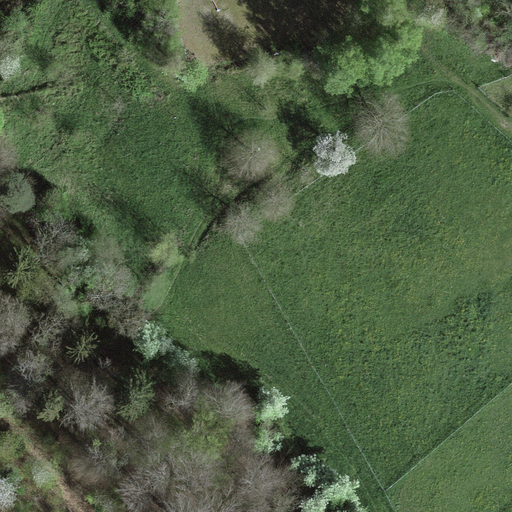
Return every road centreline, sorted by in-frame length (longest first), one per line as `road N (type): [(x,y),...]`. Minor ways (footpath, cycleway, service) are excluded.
road 1 (track): [(511,130),(450,82),(405,89),(237,182),(207,213),(126,339),(97,355),(55,361),(0,352)]
road 2 (track): [(201,63),(218,139),(214,206)]
